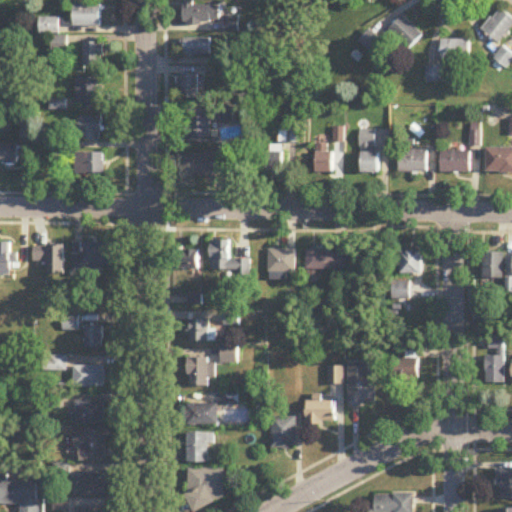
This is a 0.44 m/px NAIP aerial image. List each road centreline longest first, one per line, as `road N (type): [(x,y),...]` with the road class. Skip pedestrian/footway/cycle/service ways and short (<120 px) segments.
road 1 (residential): [(0,208),(511,212)]
road 2 (residential): [(149,511),(146,0)]
road 3 (residential): [(454,511),(454,212)]
road 4 (residential): [(263,511),(406,439),(511,432)]
